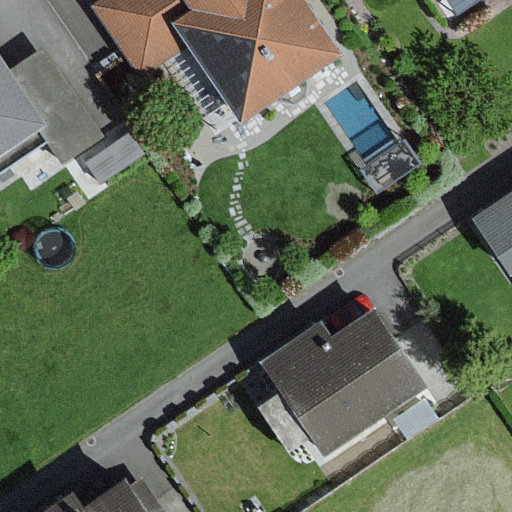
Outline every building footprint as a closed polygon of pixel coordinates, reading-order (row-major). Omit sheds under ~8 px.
[(110,0),(94,12),(139,76),(178,48),(236,131),(335,63),(291,0),(110,0)] [(43,50),(5,77),(41,131),(66,165),(105,137),(43,50)] [(0,69),(0,158),(41,131),(5,77),(0,69)] [(511,199),(469,228),(508,285),(511,282),(511,199)] [(310,335),(258,368),(320,464),(426,396),(372,313),(318,347),(310,335)] [(76,489),(41,511),(165,511),(137,470),(86,504),(76,489)]
